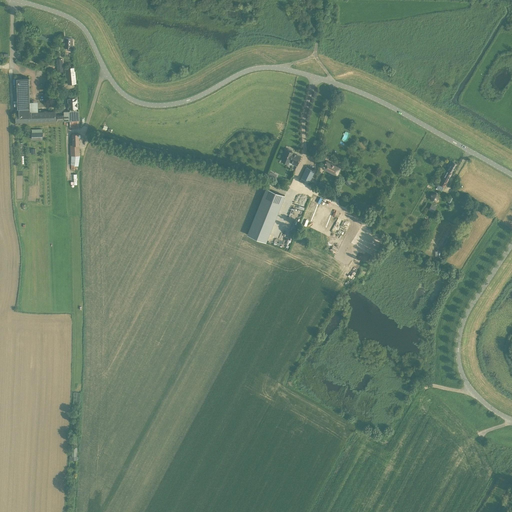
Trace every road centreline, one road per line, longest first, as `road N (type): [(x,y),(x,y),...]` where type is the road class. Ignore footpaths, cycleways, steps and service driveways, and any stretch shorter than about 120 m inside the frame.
road 1 (unclassified): [(15,0),(80,24),(112,81),(141,103),(174,104),(253,68),(277,67),(377,99),(511,174)]
road 2 (track): [(73,0),(92,11),(144,83),(182,82),(260,47),(314,52),(511,154)]
road 3 (unclassified): [(511,420),(472,391),(458,351),(467,311),(511,244)]
